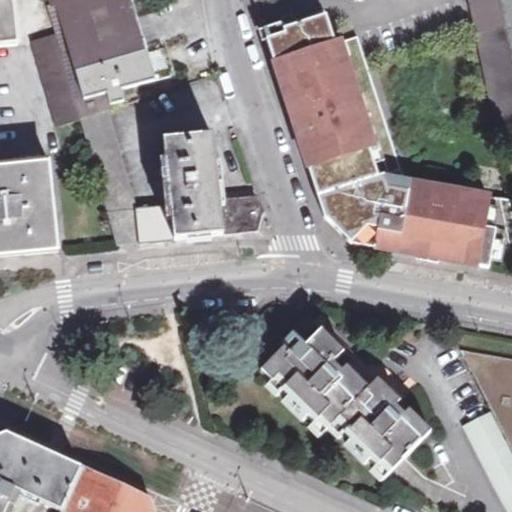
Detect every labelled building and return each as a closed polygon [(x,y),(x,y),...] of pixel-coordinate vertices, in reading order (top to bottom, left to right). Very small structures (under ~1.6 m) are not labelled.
[(0,0),(0,48),(18,47),(13,0),(0,0)] [(49,0),(51,6),(55,6),(63,33),(84,101),(106,95),(109,105),(126,100),(124,90),(175,76),(166,49),(148,52),(133,0),(49,0)] [(511,126),(511,68),(499,0),(468,0),(473,20),(495,130),(511,126)] [(322,17),(263,37),(292,124),(323,218),(331,226),(350,244),(488,268),(491,253),(511,248),(511,212),(510,201),(403,182),(364,64),(355,38),(333,45),(322,17)] [(117,246),(152,244),(149,208),(137,208),(110,108),(109,105),(106,95),(84,101),(63,33),(32,44),(43,82),(57,129),(81,123),(117,246)] [(149,208),(152,244),(204,238),(257,233),(261,215),(255,197),(218,201),(213,136),(163,142),(168,206),(149,208)] [(0,167),(0,257),(12,257),(58,252),(49,163),(0,167)] [(388,477),(434,432),(411,408),(407,413),(399,405),(403,400),(380,378),(372,386),(351,365),(344,371),(337,363),(346,355),(324,333),(297,359),(288,350),(266,372),(328,434),(337,425),(388,477)] [(511,447),(495,414),(469,427),(511,511),(511,447)] [(0,511),(8,511),(18,492),(59,511),(147,511),(142,498),(26,445),(13,439),(0,443),(0,511)]
